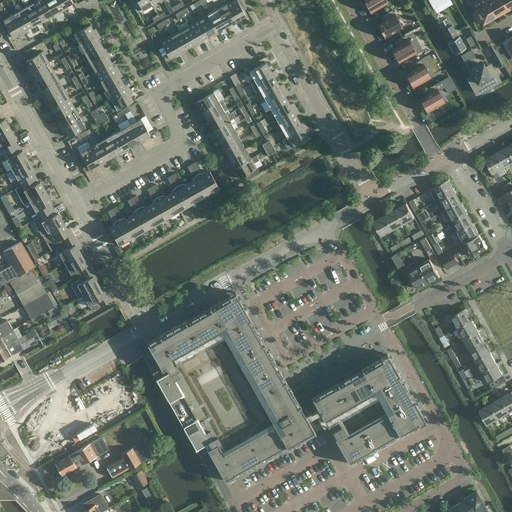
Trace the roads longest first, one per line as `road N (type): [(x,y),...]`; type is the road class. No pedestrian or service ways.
road 1 (residential): [(78,201),(174,149),(180,132),(162,98),(166,90),(277,32),(372,198)]
road 2 (residential): [(324,226),(454,452)]
road 3 (unclassified): [(324,226),(147,327)]
road 4 (residential): [(0,66),(78,201)]
road 5 (residential): [(420,128),(346,0)]
road 6 (residential): [(78,201),(147,327)]
road 7 (unclassified): [(147,327),(26,396)]
